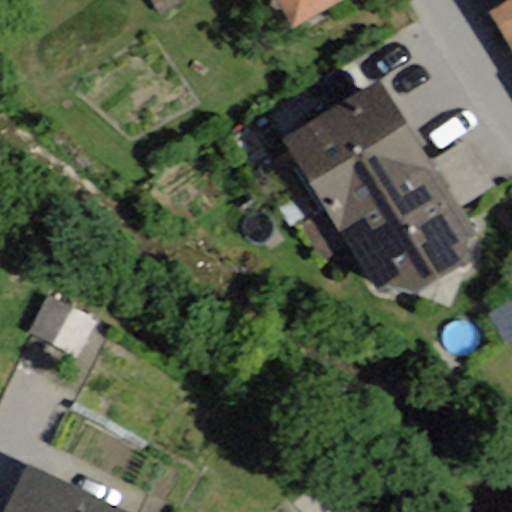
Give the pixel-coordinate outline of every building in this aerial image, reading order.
[(282,0),(295,21),(330,0),(282,0)] [(511,3),(497,12),(511,35),(511,3)] [(378,60),(283,117),(379,275),(474,217),(378,60)] [(95,321),(49,298),(31,333),(77,356),(95,321)] [(0,511),(143,511),(144,511),(27,454),(0,509),(0,511)]
